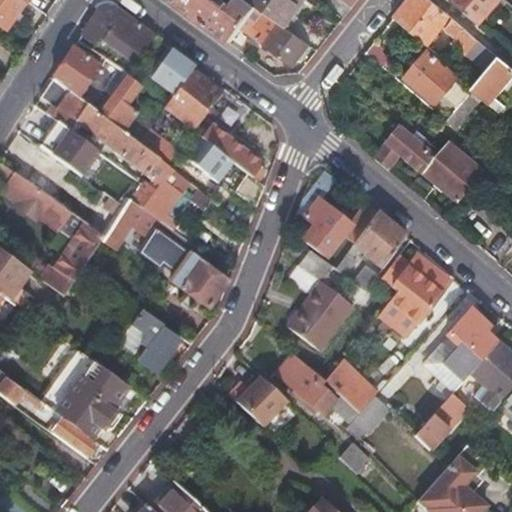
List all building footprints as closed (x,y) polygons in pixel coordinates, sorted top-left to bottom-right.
[(0,0),(0,28),(4,31),(23,2),(20,0),(0,0)] [(174,0),(173,1),(230,43),(241,28),(257,8),(245,0),(238,0),(233,8),(229,5),(226,9),(221,6),(225,2),(222,0),(174,0)] [(245,0),(257,8),(270,18),(281,26),(283,27),(302,0),(245,0)] [(429,0),(406,0),(393,18),(425,45),(433,35),(437,38),(441,33),(437,30),(449,16),(429,0)] [(498,0),(451,0),(477,24),(498,0)] [(125,74),(151,36),(112,7),(96,11),(79,36),(92,46),(89,50),(96,55),(103,60),(125,74)] [(257,8),(241,28),(254,39),(270,18),(257,8)] [(464,55),(477,40),(451,18),(444,28),(454,37),(450,42),(464,55)] [(291,68),(298,58),(307,45),(283,27),(281,26),(272,38),(266,33),(258,43),(291,68)] [(301,61),(311,48),(307,45),(298,58),(301,61)] [(95,113),(123,76),(125,74),(103,60),(99,67),(91,62),(84,57),(71,49),(50,80),(95,113)] [(189,71),(192,66),(170,50),(149,79),(171,95),(189,71)] [(404,78),(434,104),(457,77),(426,51),(404,78)] [(84,57),(91,62),(94,58),(86,53),(84,57)] [(96,55),(94,58),(91,62),(99,67),(103,60),(96,55)] [(480,97),(488,104),(511,76),(511,70),(498,58),(497,59),(494,63),(474,86),(471,89),(480,97)] [(219,93),(189,71),(171,95),(163,108),(192,132),(210,108),(208,107),(219,93)] [(144,133),(150,126),(125,107),(139,88),(123,76),(95,113),(136,144),(138,143),(144,133)] [(74,122),(143,174),(156,159),(136,144),(95,113),(50,80),(39,98),(51,107),(56,110),(50,118),(67,131),(74,122)] [(471,89),(445,120),(454,128),(480,97),(471,89)] [(56,110),(51,107),(46,115),(50,118),(56,110)] [(46,115),(41,112),(33,122),(44,130),(34,144),(36,145),(57,161),(66,167),(79,149),(72,144),(77,138),(67,131),(50,118),(46,115)] [(231,164),(241,172),(254,182),(262,171),(258,168),(260,165),(208,125),(198,138),(200,139),(219,154),(231,164)] [(471,185),(474,188),(486,174),(446,141),(438,152),(416,133),(411,138),(397,126),(374,158),(386,169),(398,155),(457,202),(471,185)] [(172,154),(144,133),(138,143),(164,163),(172,154)] [(219,154),(200,139),(183,159),(215,184),(231,164),(219,154)] [(57,161),(36,145),(27,157),(49,173),(57,161)] [(158,221),(183,239),(188,231),(172,221),(165,216),(184,191),(183,190),(188,183),(171,170),(165,166),(156,159),(143,174),(153,183),(150,186),(156,191),(142,209),(158,221)] [(81,268),(101,238),(102,236),(77,219),(24,181),(0,163),(0,174),(7,180),(0,189),(0,191),(16,203),(17,209),(30,219),(36,217),(70,241),(61,254),(81,268)] [(77,219),(102,236),(111,223),(33,169),(24,181),(77,219)] [(229,187),(244,199),(256,183),(254,182),(241,172),(229,187)] [(375,213),(365,204),(348,226),(316,201),(332,181),(321,172),(316,178),(302,194),(294,215),(295,216),(313,229),(310,232),(303,241),(323,257),(342,233),(352,242),(373,215),(375,213)] [(127,198),(142,209),(156,191),(150,186),(143,181),(141,183),(138,182),(127,198)] [(244,199),(255,208),(262,188),(256,183),(244,199)] [(203,210),(211,200),(197,190),(190,199),(203,210)] [(165,216),(172,221),(186,203),(189,195),(184,191),(165,216)] [(131,260),(158,221),(142,209),(127,198),(122,207),(111,223),(102,236),(101,238),(131,260)] [(379,269),(404,237),(376,213),(375,213),(373,215),(352,242),(350,245),(361,254),(357,258),(362,262),(366,257),(379,269)] [(293,220),(310,232),(313,229),(295,216),(293,220)] [(0,295),(8,301),(29,273),(0,252),(0,295)] [(309,253),(298,266),(320,283),(325,277),(331,269),(309,253)] [(76,276),(81,268),(61,254),(51,269),(46,265),(36,279),(37,279),(61,297),(69,285),(71,282),(76,276)] [(178,288),(206,309),(226,283),(189,255),(182,264),(169,282),(178,288)] [(406,267),(395,257),(378,279),(390,288),(396,292),(389,301),(418,323),(448,281),(414,256),(406,267)] [(315,349),(349,305),(326,288),(320,283),(298,266),(297,266),(289,278),(309,293),(285,325),(315,349)] [(362,291),(374,276),(363,267),(351,283),(362,291)] [(320,283),(326,288),(331,281),(325,277),(320,283)] [(139,310),(128,326),(143,337),(138,344),(145,349),(136,362),(153,374),(163,360),(170,350),(177,340),(158,328),(160,325),(157,323),(139,310)] [(468,374),(495,343),(484,333),(488,329),(488,328),(482,322),(469,310),(446,336),(446,337),(431,354),(441,364),(461,382),(468,374)] [(511,384),(511,357),(495,343),(468,374),(482,386),(473,397),(474,398),(479,402),(490,411),(511,384)] [(170,350),(163,360),(167,363),(174,353),(170,350)] [(107,408),(124,386),(101,370),(98,367),(79,354),(41,405),(60,419),(86,437),(94,426),(101,431),(109,429),(116,419),(113,412),(107,408)] [(441,364),(431,354),(421,366),(451,393),(461,382),(441,364)] [(313,410),(321,415),(333,401),(311,383),(315,379),(287,357),(272,377),(292,393),(289,397),(310,414),(313,410)] [(0,396),(13,406),(24,392),(0,374),(0,396)] [(328,375),(322,383),(340,398),(357,413),(372,396),(374,394),(376,391),(358,376),(345,390),(328,375)] [(259,377),(234,401),(259,427),(286,401),(259,377)] [(511,390),(498,406),(511,417),(511,390)] [(35,409),(39,403),(28,395),(24,400),(35,409)] [(414,436),(427,449),(466,407),(450,395),(414,436)] [(388,411),(372,396),(352,421),(365,434),(388,411)] [(349,423),(357,413),(340,398),(331,408),(349,423)] [(50,433),(85,458),(95,444),(92,442),(86,437),(60,419),(50,433)] [(365,434),(352,421),(346,429),(358,441),(365,434)] [(92,442),(101,431),(94,426),(86,437),(92,442)] [(169,449),(162,442),(148,460),(155,467),(169,449)] [(478,511),(479,511),(482,503),(466,488),(474,478),(478,481),(490,467),(464,444),(445,466),(417,499),(428,509),(427,510),(428,511),(478,511)] [(339,458),(357,476),(370,463),(352,445),(339,458)] [(171,482),(147,508),(152,511),(203,511),(172,483),(171,482)] [(330,511),(316,499),(304,511),(330,511)] [(491,511),(482,503),(479,511),(478,511),(491,511)]
